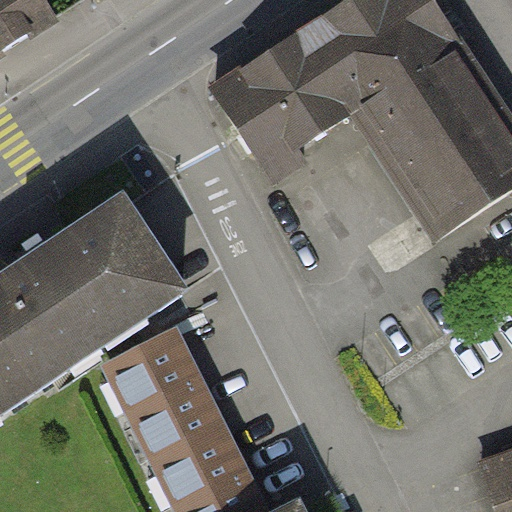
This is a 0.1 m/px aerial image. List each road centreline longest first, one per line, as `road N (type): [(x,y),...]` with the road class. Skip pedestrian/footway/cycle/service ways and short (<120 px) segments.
road 1 (residential): [(377,511),(148,60)]
road 2 (primary): [(148,60),(0,159)]
